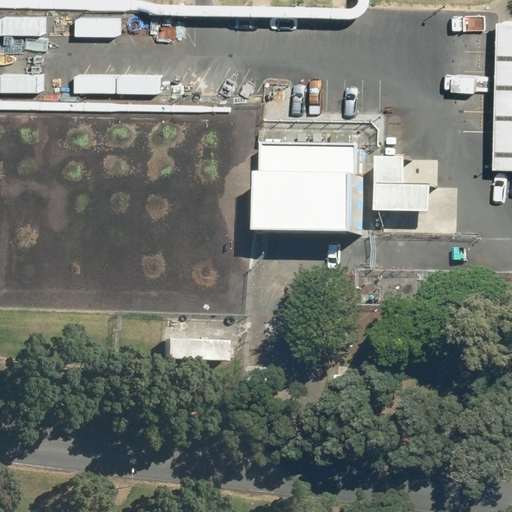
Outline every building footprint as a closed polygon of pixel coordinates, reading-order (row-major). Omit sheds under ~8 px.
[(246,41),(326,39),(325,16),(246,18),(246,41)] [(511,16),(499,16),(497,138),(497,161),(511,161),(511,16)] [(358,161),(262,159),(260,239),(356,242),(358,161)] [(425,220),(427,190),(435,190),(437,163),(383,160),(379,218),(425,220)] [(371,334),(304,362),(318,395),(385,368),(371,334)]
